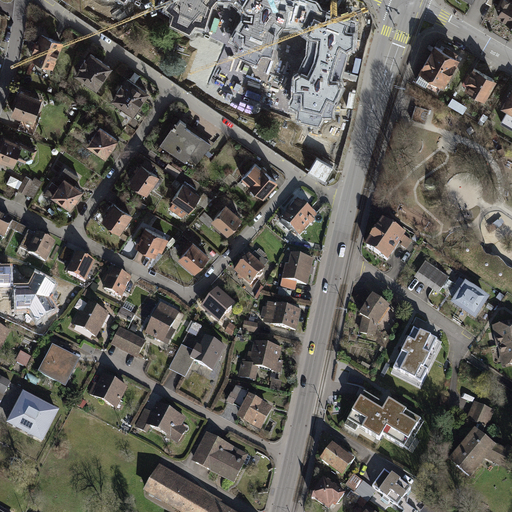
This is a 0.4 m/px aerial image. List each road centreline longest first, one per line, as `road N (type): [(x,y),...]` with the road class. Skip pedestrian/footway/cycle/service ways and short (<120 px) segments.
road 1 (secondary): [(281,511),(348,201)]
road 2 (residential): [(73,236),(194,299),(296,174)]
road 3 (secondary): [(348,201),(409,1)]
road 4 (residential): [(172,87),(73,236)]
road 5 (residential): [(41,0),(172,87)]
road 6 (residential): [(172,87),(296,174)]
